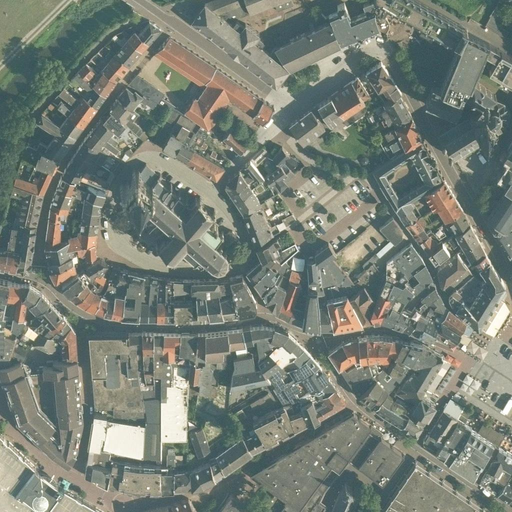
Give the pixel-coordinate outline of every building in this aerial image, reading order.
[(213,0),(210,2),(212,7),(213,11),(227,21),(232,15),(236,14),(240,17),(249,13),(274,4),(277,11),(293,4),(291,0),(213,0)] [(330,20),(340,43),(341,44),(379,29),(374,14),(372,0),(367,0),(368,2),(362,5),(365,13),(351,18),(344,2),(336,5),(339,13),(329,17),(330,20)] [(416,0),(372,0),(374,14),(379,29),(383,36),(385,37),(387,36),(387,34),(387,32),(386,32),(387,30),(388,29),(388,28),(389,28),(389,27),(389,26),(389,25),(389,23),(389,22),(389,21),(388,20),(388,19),(387,19),(386,18),(386,17),(385,16),(390,9),(449,43),(449,42),(451,43),(451,42),(453,39),(453,40),(459,43),(465,28),(416,0)] [(213,11),(212,7),(210,2),(204,4),(191,21),(275,85),(289,68),(274,47),(270,54),(260,46),(263,42),(257,37),(259,34),(245,24),(243,27),(236,21),(233,25),(227,21),(213,11)] [(484,25),(485,26),(486,25),(505,36),(508,32),(499,27),(505,18),(504,16),(494,9),(485,25),(484,25)] [(511,40),(505,36),(486,25),(485,26),(484,25),(485,25),(479,22),(473,18),(471,17),(470,18),(468,23),(465,28),(466,29),(467,30),(467,31),(467,32),(489,42),(511,55),(511,40)] [(305,25),(308,30),(289,40),(286,34),(274,40),(277,45),(274,47),(289,68),(340,43),(330,20),(317,26),(314,21),(305,25)] [(130,28),(134,32),(148,44),(161,29),(149,21),(140,24),(143,27),(140,32),(134,26),(130,28)] [(489,42),(467,32),(467,31),(467,30),(466,29),(465,28),(459,43),(440,88),(439,87),(439,88),(432,85),(424,104),(455,117),(464,95),(471,84),(473,80),(485,51),(486,48),(489,42)] [(120,46),(115,51),(113,53),(128,66),(148,44),(134,32),(129,37),(123,31),(120,33),(124,36),(121,40),(115,36),(112,39),(120,46)] [(225,105),(229,99),(263,123),(266,119),(274,107),(264,100),(215,66),(170,37),(168,37),(153,54),(204,89),(198,98),(195,96),(184,112),(161,98),(162,96),(134,77),(129,83),(143,94),(146,96),(146,98),(154,102),(172,110),(202,125),(205,126),(209,129),(223,108),(225,110),(225,111),(229,114),(233,109),(228,106),(227,106),(225,105)] [(511,55),(489,42),(486,48),(485,51),(495,58),(490,66),(490,67),(488,70),(511,83),(511,55)] [(128,66),(113,53),(110,57),(105,54),(102,57),(108,62),(122,74),(128,66)] [(108,62),(104,66),(101,69),(101,70),(109,77),(116,81),(122,74),(108,62)] [(381,62),(366,71),(378,89),(393,79),(381,62)] [(98,74),(94,71),(86,64),(78,72),(88,80),(90,78),(88,77),(91,73),(95,78),(91,82),(105,95),(110,88),(96,76),(98,74)] [(96,76),(110,88),(116,81),(109,77),(101,70),(98,74),(96,76)] [(73,87),(83,95),(97,106),(105,95),(91,82),(88,80),(78,72),(68,83),(66,85),(71,89),(73,87)] [(362,99),(363,98),(369,95),(357,77),(352,81),(352,82),(351,82),(362,99)] [(393,80),(393,79),(378,89),(376,90),(379,95),(384,92),(390,100),(391,100),(391,99),(400,93),(401,93),(393,80)] [(496,97),(473,80),(471,84),(464,95),(479,106),(471,111),(470,110),(467,112),(468,113),(463,116),(463,115),(461,116),(462,117),(458,120),(457,119),(456,120),(456,121),(452,123),(451,122),(450,124),(446,127),(445,126),(444,127),(444,128),(440,130),(440,131),(439,130),(437,131),(438,132),(437,132),(438,134),(439,134),(441,137),(441,138),(440,139),(441,141),(443,141),(447,148),(447,150),(448,152),(449,152),(450,152),(454,155),(451,156),(452,158),(453,157),(454,158),(462,153),(461,152),(465,149),(466,150),(467,149),(467,148),(472,146),(474,145),(473,144),(477,142),(478,143),(479,142),(479,141),(484,138),(484,139),(486,138),(485,137),(494,132),(495,133),(497,132),(496,130),(502,127),(502,128),(503,128),(503,127),(508,122),(509,121),(508,120),(509,112),(510,112),(510,111),(508,111),(504,104),(493,99),(496,97)] [(343,116),(360,105),(365,101),(363,98),(362,99),(351,82),(352,82),(352,81),(351,81),(343,87),(330,96),(343,116)] [(146,96),(143,94),(142,96),(135,90),(133,93),(126,87),(118,97),(133,110),(141,100),(146,104),(152,106),(154,102),(146,98),(146,96)] [(97,106),(83,95),(79,100),(63,88),(58,94),(63,97),(75,105),(89,116),(97,106)] [(390,100),(383,104),(386,110),(378,114),(381,120),(405,106),(399,95),(400,93),(391,99),(391,100),(390,100)] [(330,125),(343,116),(330,96),(317,105),(330,125)] [(148,137),(143,131),(140,127),(141,127),(133,121),(138,114),(133,110),(118,97),(109,108),(111,110),(126,124),(125,124),(139,137),(143,141),(147,138),(148,137)] [(51,111),(55,106),(51,102),(47,107),(51,111)] [(89,116),(75,105),(71,109),(61,102),(57,106),(64,112),(83,126),(89,116)] [(333,129),(332,128),(330,125),(317,105),(311,109),(289,125),(302,143),(311,137),(313,139),(317,135),(321,135),(323,133),(324,131),(323,128),(324,127),(328,132),(333,129)] [(396,126),(411,117),(405,106),(381,120),(384,125),(393,120),(396,126)] [(347,126),(364,114),(362,109),(343,121),(347,126)] [(121,130),(125,124),(126,124),(111,110),(110,111),(111,112),(109,114),(108,113),(107,114),(108,115),(107,116),(106,116),(105,117),(106,118),(104,119),(103,120),(118,133),(129,143),(131,140),(128,137),(129,137),(127,132),(124,132),(121,130)] [(166,121),(174,125),(162,148),(174,155),(182,141),(183,141),(189,129),(196,133),(197,131),(202,125),(172,110),(166,121)] [(60,117),(55,113),(50,119),(75,135),(83,126),(64,112),(60,117)] [(45,142),(48,144),(46,145),(39,141),(39,142),(29,138),(26,145),(59,157),(75,135),(50,119),(41,114),(36,122),(48,129),(44,135),(48,138),(45,142)] [(384,133),(386,136),(388,139),(397,133),(400,138),(417,128),(411,117),(396,126),(384,133)] [(93,129),(114,145),(118,140),(115,138),(118,133),(103,120),(101,118),(93,129)] [(212,131),(209,129),(205,126),(202,125),(197,131),(196,133),(189,129),(183,141),(182,141),(174,155),(185,161),(193,150),(196,144),(200,147),(202,144),(208,135),(212,131)] [(231,128),(222,137),(228,142),(227,143),(231,147),(232,146),(240,153),(248,143),(231,128)] [(385,146),(387,150),(391,147),(393,150),(396,156),(422,139),(417,128),(400,138),(385,146)] [(93,129),(84,139),(103,151),(106,146),(116,153),(119,148),(114,145),(93,129)] [(490,153),(498,143),(496,140),(493,136),(492,135),(481,144),(482,145),(490,153)] [(84,139),(76,151),(91,159),(95,154),(110,163),(113,158),(103,151),(84,139)] [(422,139),(396,156),(389,160),(377,168),(378,169),(369,174),(377,179),(380,184),(379,184),(387,197),(394,208),(398,213),(399,215),(414,205),(411,201),(423,194),(444,180),(444,179),(444,178),(443,179),(440,173),(441,173),(440,172),(439,172),(436,167),(438,166),(437,165),(430,152),(426,147),(427,146),(427,145),(426,146),(423,140),(424,140),(424,139),(422,139)] [(501,158),(502,159),(503,158),(509,162),(505,168),(504,168),(499,175),(507,180),(503,186),(507,188),(487,218),(510,256),(510,255),(511,251),(511,140),(507,148),(506,149),(507,150),(501,158)] [(207,158),(197,152),(200,147),(196,144),(193,150),(185,161),(201,170),(207,158)] [(21,158),(35,163),(44,167),(44,166),(54,169),(57,161),(58,161),(59,157),(26,145),(21,158)] [(256,167),(269,154),(263,147),(250,160),(256,167)] [(289,169),(299,160),(290,155),(289,155),(282,147),(272,157),(280,166),(285,172),(289,169)] [(96,170),(98,167),(100,165),(91,159),(76,151),(68,163),(90,174),(93,169),(94,169),(96,170)] [(224,168),(207,158),(201,170),(216,178),(224,168)] [(497,164),(504,168),(505,168),(509,162),(503,158),(502,159),(500,162),(499,161),(497,164)] [(250,160),(244,165),(248,170),(255,178),(257,180),(258,182),(264,177),(256,167),(250,160)] [(280,166),(276,169),(272,163),(271,162),(269,162),(267,162),(265,164),(264,166),(264,167),(264,169),(268,174),(264,177),(269,186),(274,182),(280,190),(295,175),(289,169),(285,172),(280,166)] [(31,174),(29,180),(16,176),(13,183),(43,193),(54,169),(44,166),(44,167),(35,163),(31,174)] [(89,178),(90,174),(68,163),(62,174),(87,183),(88,180),(89,178)] [(130,212),(133,209),(136,212),(135,213),(139,217),(139,216),(141,217),(139,220),(141,221),(143,218),(150,224),(147,227),(149,228),(151,226),(157,231),(154,234),(156,235),(158,233),(164,238),(159,244),(157,242),(155,243),(157,245),(156,245),(157,246),(155,248),(157,249),(159,247),(171,258),(169,260),(171,262),(173,260),(175,262),(177,260),(175,258),(179,253),(180,253),(185,257),(183,259),(185,261),(187,258),(193,263),(191,266),(193,267),(195,265),(199,268),(198,269),(199,270),(200,268),(201,269),(202,268),(204,265),(205,265),(206,264),(205,264),(207,262),(210,264),(208,266),(210,268),(212,266),(216,267),(216,270),(218,270),(218,267),(222,267),(224,269),(225,268),(224,266),(227,262),(229,264),(230,261),(227,260),(228,256),(231,256),(230,254),(230,250),(239,241),(239,237),(232,231),(229,231),(226,234),(222,231),(220,233),(217,230),(218,228),(217,227),(216,226),(214,224),(212,226),(207,221),(208,220),(207,220),(212,215),(215,217),(216,215),(214,213),(216,211),(214,209),(212,212),(199,201),(201,198),(200,197),(198,199),(198,198),(197,199),(195,197),(194,199),(196,201),(191,207),(191,206),(191,207),(185,202),(188,199),(186,198),(184,200),(178,195),(180,192),(179,191),(176,194),(170,188),(172,185),(171,184),(168,186),(159,178),(162,176),(160,174),(159,175),(146,164),(141,170),(139,169),(137,172),(134,169),(131,171),(134,174),(124,185),(121,183),(119,186),(122,188),(120,191),(122,193),(125,190),(133,197),(133,200),(135,202),(128,210),(130,212)] [(226,182),(225,186),(230,194),(246,182),(247,184),(253,179),(255,178),(248,170),(246,172),(248,175),(244,178),(239,171),(239,170),(238,170),(238,171),(226,182)] [(73,181),(77,183),(77,182),(62,176),(61,176),(56,189),(73,195),(73,193),(75,187),(71,186),(73,181)] [(433,210),(436,208),(454,196),(444,180),(423,194),(433,210)] [(75,195),(76,196),(80,197),(84,198),(84,197),(101,202),(105,193),(88,186),(77,182),(77,183),(77,184),(79,185),(78,188),(75,187),(73,193),(75,193),(75,195)] [(235,201),(251,190),(250,188),(247,184),(246,182),(230,194),(235,201)] [(276,192),(278,191),(280,190),(274,182),(269,186),(273,194),(276,192)] [(13,183),(11,192),(33,200),(29,218),(30,219),(37,221),(43,193),(13,183)] [(259,192),(264,189),(260,184),(257,187),(255,188),(258,193),(259,192)] [(56,189),(51,201),(51,203),(69,207),(69,205),(75,206),(76,199),(71,199),(73,195),(56,189)] [(235,201),(244,214),(261,202),(253,190),(252,190),(251,190),(235,201)] [(14,221),(36,225),(37,221),(30,219),(29,218),(33,200),(11,192),(10,195),(20,197),(17,204),(12,204),(11,209),(16,210),(14,220),(2,219),(14,221)] [(270,196),(261,202),(244,214),(249,228),(266,219),(262,211),(270,207),(269,205),(274,203),(276,208),(279,212),(288,208),(276,192),(273,194),(270,196)] [(100,211),(101,202),(84,197),(84,198),(83,203),(76,202),(77,199),(80,200),(80,197),(76,196),(76,199),(75,206),(75,208),(100,211)] [(454,196),(436,208),(442,216),(427,225),(422,217),(416,220),(423,229),(427,226),(430,229),(432,231),(443,222),(462,209),(454,196)] [(67,214),(72,215),(73,208),(69,207),(51,203),(50,208),(48,218),(60,220),(66,221),(67,214)] [(405,224),(415,218),(420,214),(414,205),(399,215),(405,224)] [(75,208),(74,213),(80,213),(79,220),(98,222),(100,211),(75,208)] [(469,222),(462,209),(443,222),(432,231),(432,232),(437,238),(438,239),(445,234),(442,231),(449,226),(453,232),(469,222)] [(296,220),(293,215),(282,220),(283,222),(278,224),(278,223),(270,227),(266,219),(249,228),(252,236),(255,244),(290,225),(296,220)] [(401,237),(402,231),(392,217),(389,220),(379,228),(391,241),(376,255),(375,253),(364,264),(367,267),(372,263),(394,244),(401,237)] [(60,220),(48,218),(46,236),(45,247),(60,243),(60,234),(60,220)] [(405,224),(413,234),(419,229),(421,231),(425,231),(426,232),(430,229),(427,226),(423,229),(416,220),(415,218),(405,224)] [(0,234),(2,226),(0,225),(2,219),(0,223),(0,265),(14,268),(20,250),(0,246),(0,234)] [(0,225),(2,226),(0,234),(0,246),(20,250),(14,268),(29,271),(35,230),(36,225),(14,221),(2,219),(0,225)] [(96,232),(98,222),(79,220),(73,219),(72,232),(80,231),(96,232)] [(464,249),(478,240),(469,223),(447,238),(448,239),(451,243),(453,247),(457,242),(459,241),(463,248),(464,249)] [(413,234),(419,241),(432,232),(432,231),(430,229),(426,232),(425,231),(421,231),(419,229),(413,234)] [(95,243),(96,232),(80,231),(79,236),(68,239),(68,241),(69,241),(70,248),(71,248),(77,246),(95,243)] [(438,244),(435,240),(437,238),(432,232),(419,241),(427,252),(438,244)] [(279,236),(257,248),(259,253),(274,245),(275,246),(279,244),(282,243),(279,236)] [(427,252),(434,261),(449,250),(446,246),(451,243),(448,239),(443,243),(442,241),(438,244),(427,252)] [(473,262),(485,253),(478,240),(464,249),(463,248),(459,251),(461,255),(464,253),(470,263),(473,262)] [(72,255),(71,248),(70,248),(69,241),(68,241),(60,243),(45,247),(45,249),(48,262),(72,255)] [(77,246),(78,253),(85,252),(86,262),(96,255),(95,243),(77,246)] [(253,282),(269,265),(274,270),(275,270),(285,261),(298,249),(294,243),(282,250),(279,244),(275,246),(274,245),(259,253),(262,259),(246,272),(253,282)] [(308,280),(308,284),(308,286),(305,304),(303,325),(320,327),(319,315),(316,293),(323,292),(322,287),(321,286),(318,265),(331,258),(336,254),(335,253),(328,243),(314,253),(315,256),(309,257),(308,258),(308,259),(307,259),(307,266),(308,280)] [(411,243),(392,258),(386,263),(385,275),(385,277),(376,297),(371,309),(369,314),(371,321),(380,320),(379,319),(382,312),(383,310),(384,310),(393,295),(403,283),(401,282),(404,280),(414,273),(425,264),(421,257),(411,243)] [(77,246),(71,248),(72,255),(48,262),(50,271),(73,262),(73,261),(78,260),(75,254),(78,253),(77,246)] [(457,252),(437,268),(440,283),(448,292),(455,286),(457,286),(472,273),(473,272),(468,266),(462,259),(460,256),(457,252)] [(477,269),(489,261),(485,253),(473,262),(477,269)] [(308,280),(307,266),(307,259),(306,258),(305,257),(304,265),(303,271),(299,270),(298,272),(287,268),(290,266),(285,261),(275,270),(279,273),(282,274),(284,275),(289,278),(290,281),(282,299),(276,313),(288,319),(293,305),(295,306),(297,300),(294,299),(300,283),(303,284),(303,283),(308,284),(308,280)] [(330,318),(333,328),(343,326),(362,323),(347,296),(355,289),(352,284),(351,283),(353,282),(331,258),(318,265),(321,286),(322,287),(323,292),(325,292),(326,299),(327,299),(328,304),(327,304),(330,318)] [(75,269),(81,265),(79,262),(78,260),(73,261),(73,262),(50,271),(56,283),(76,269),(75,269)] [(86,268),(93,277),(96,272),(100,274),(103,270),(107,264),(99,260),(86,268)] [(489,261),(477,269),(473,262),(470,263),(468,266),(473,272),(472,273),(497,297),(498,296),(504,286),(505,284),(504,283),(504,284),(489,261)] [(347,296),(362,323),(371,321),(369,314),(371,309),(368,309),(367,304),(376,297),(385,277),(385,275),(382,275),(372,263),(367,267),(365,269),(355,277),(355,281),(353,282),(351,283),(352,284),(355,289),(347,296)] [(424,284),(432,278),(428,270),(425,264),(414,273),(419,279),(410,286),(404,280),(401,282),(403,283),(393,295),(384,310),(383,310),(382,312),(379,319),(380,320),(391,323),(401,305),(400,305),(407,293),(408,294),(410,292),(413,289),(416,292),(424,284)] [(274,270),(269,265),(253,282),(261,293),(273,281),(279,273),(275,270),(274,270)] [(116,283),(120,269),(113,267),(109,280),(108,283),(105,290),(101,295),(100,295),(94,310),(103,314),(108,290),(114,292),(117,283),(116,283)] [(83,269),(90,278),(92,280),(93,278),(92,277),(93,277),(86,268),(83,269)] [(70,295),(90,278),(83,269),(62,286),(70,295)] [(121,318),(128,271),(120,269),(116,283),(117,283),(114,292),(108,290),(103,314),(121,318)] [(101,283),(97,288),(85,307),(94,310),(100,295),(101,295),(105,290),(108,283),(109,280),(104,278),(101,276),(105,271),(103,270),(100,274),(96,272),(93,277),(92,277),(93,278),(101,283)] [(128,271),(121,318),(139,319),(142,283),(144,275),(128,271)] [(282,274),(279,273),(273,281),(261,293),(265,301),(268,297),(282,274)] [(448,292),(450,294),(452,292),(484,318),(497,297),(472,273),(457,286),(455,286),(448,292)] [(284,275),(282,274),(268,297),(265,301),(276,313),(282,299),(290,281),(289,278),(284,275)] [(149,297),(151,276),(144,275),(142,283),(139,319),(148,319),(148,306),(149,297)] [(241,275),(229,278),(233,289),(231,290),(237,314),(247,313),(248,313),(248,312),(253,311),(254,311),(254,312),(254,311),(256,307),(257,307),(256,307),(254,302),(254,301),(250,293),(250,292),(246,283),(242,275),(241,275)] [(148,319),(157,319),(157,290),(158,277),(151,276),(149,297),(148,306),(148,319)] [(165,300),(165,278),(158,277),(157,290),(157,319),(165,319),(164,306),(165,300)] [(93,285),(97,288),(101,283),(93,278),(92,280),(90,278),(70,295),(76,300),(93,285)] [(173,291),(173,279),(165,278),(165,300),(164,306),(165,319),(174,319),(173,291)] [(229,278),(218,280),(220,293),(221,298),(219,299),(223,316),(237,314),(231,290),(233,289),(229,278)] [(434,284),(432,278),(424,284),(416,292),(413,289),(410,292),(408,294),(407,293),(400,305),(401,305),(391,323),(401,327),(408,314),(414,305),(419,299),(424,293),(434,284)] [(0,316),(2,316),(10,282),(0,279),(0,316)] [(191,311),(191,296),(191,291),(191,280),(182,280),(173,279),(173,291),(174,319),(191,319),(191,311)] [(191,319),(209,317),(205,295),(205,289),(196,291),(196,288),(193,288),(193,280),(191,280),(191,291),(196,291),(196,295),(191,296),(191,311),(191,319)] [(218,280),(193,280),(193,288),(196,288),(196,291),(205,289),(205,295),(209,317),(223,316),(219,299),(221,298),(220,293),(218,280)] [(24,314),(25,306),(26,301),(22,298),(29,284),(10,282),(2,316),(0,316),(0,323),(3,323),(3,324),(18,331),(21,325),(18,324),(21,317),(23,318),(24,315),(24,314)] [(303,284),(302,291),(300,290),(297,300),(295,306),(293,305),(288,319),(295,322),(302,325),(303,325),(305,304),(308,286),(308,284),(303,283),(303,284)] [(26,301),(25,306),(37,289),(29,284),(22,298),(26,301)] [(401,327),(409,330),(419,310),(423,305),(427,301),(438,293),(434,284),(424,293),(419,299),(414,305),(408,314),(401,327)] [(85,307),(97,288),(93,285),(76,300),(85,307)] [(37,289),(25,306),(24,314),(24,315),(23,318),(21,317),(18,324),(21,325),(18,331),(16,337),(19,339),(30,322),(38,313),(37,312),(50,302),(41,292),(37,289)] [(325,292),(323,292),(316,293),(319,315),(320,327),(333,328),(330,318),(327,304),(328,304),(327,299),(326,299),(325,292)] [(452,292),(450,294),(448,297),(452,304),(467,318),(476,325),(480,325),(484,318),(452,292)] [(417,333),(424,320),(429,312),(430,312),(433,308),(441,311),(444,305),(438,293),(427,301),(423,305),(419,310),(409,330),(417,333)] [(38,313),(30,322),(19,339),(19,340),(31,347),(32,344),(38,332),(39,331),(38,330),(47,321),(49,319),(50,320),(58,312),(50,302),(37,312),(38,313)] [(426,326),(434,330),(436,327),(456,339),(460,332),(459,330),(459,331),(441,320),(439,321),(433,318),(436,315),(442,318),(448,309),(444,305),(441,311),(433,308),(430,312),(429,312),(424,320),(429,323),(426,326)] [(459,331),(459,330),(464,322),(448,309),(442,318),(441,320),(459,331)] [(62,315),(58,312),(50,320),(49,319),(47,321),(52,325),(62,315)] [(34,344),(46,349),(52,337),(51,336),(66,320),(62,315),(52,325),(47,321),(38,330),(39,331),(38,332),(39,333),(34,344)] [(56,339),(71,325),(66,320),(51,336),(52,337),(46,349),(52,352),(56,339)] [(430,337),(434,330),(426,326),(429,323),(424,320),(417,333),(430,337)] [(0,366),(10,365),(17,362),(13,360),(16,353),(12,350),(16,337),(18,331),(3,324),(3,323),(0,323),(0,366)] [(75,333),(71,325),(56,339),(52,352),(67,358),(75,359),(77,359),(75,335),(75,333)] [(229,387),(259,381),(270,379),(266,375),(263,371),(263,370),(258,361),(260,353),(265,351),(263,347),(269,343),(268,341),(273,327),(265,325),(261,325),(262,334),(258,334),(258,339),(255,340),(255,358),(255,366),(253,367),(241,370),(231,373),(229,381),(229,387)] [(233,364),(231,373),(241,370),(253,367),(255,366),(255,358),(255,340),(258,339),(258,334),(262,334),(261,325),(249,326),(252,340),(251,359),(233,364)] [(233,356),(233,364),(251,359),(252,340),(249,326),(241,328),(245,342),(246,354),(236,356),(233,356)] [(263,347),(265,351),(268,349),(276,342),(277,343),(288,333),(274,327),(273,327),(268,341),(269,343),(263,347)] [(436,327),(434,330),(430,337),(447,344),(452,346),(456,339),(436,327)] [(222,344),(221,365),(230,366),(231,365),(233,364),(233,356),(236,356),(246,354),(245,342),(241,328),(227,330),(228,336),(227,337),(228,342),(222,344)] [(227,329),(206,332),(204,363),(202,363),(202,364),(199,364),(197,383),(199,383),(198,392),(209,393),(210,385),(214,385),(214,390),(219,390),(219,385),(217,385),(219,365),(221,365),(222,344),(228,342),(227,337),(228,336),(227,330),(227,329)] [(153,384),(146,385),(144,379),(143,370),(142,346),(142,345),(141,332),(127,332),(127,333),(129,346),(130,365),(136,364),(138,380),(140,391),(153,390),(153,384)] [(164,332),(153,332),(152,368),(153,375),(153,384),(153,390),(140,391),(142,399),(160,397),(161,397),(161,376),(162,364),(164,332)] [(146,385),(153,384),(153,375),(152,368),(153,332),(141,332),(142,345),(142,346),(143,370),(144,379),(146,385)] [(165,400),(161,400),(160,400),(161,423),(161,440),(186,440),(186,427),(187,395),(189,379),(190,360),(195,360),(198,332),(177,332),(176,348),(174,348),(172,384),(166,384),(165,400)] [(161,376),(161,397),(161,400),(165,400),(166,384),(172,384),(174,348),(176,348),(177,332),(164,332),(162,364),(161,376)] [(190,360),(189,379),(187,395),(190,396),(190,394),(197,395),(198,392),(199,383),(197,383),(199,364),(202,364),(202,363),(204,363),(206,332),(198,332),(195,360),(190,360)] [(88,334),(94,409),(113,409),(113,418),(122,419),(135,418),(145,418),(145,417),(146,417),(142,399),(140,391),(138,380),(136,364),(130,365),(129,346),(127,333),(108,334),(88,334)] [(263,370),(263,371),(294,339),(288,333),(277,343),(276,342),(268,349),(265,351),(260,353),(258,361),(263,370)] [(363,367),(369,364),(368,362),(366,336),(358,338),(359,351),(360,357),(361,361),(363,367)] [(379,336),(366,336),(368,362),(369,364),(372,373),(376,378),(385,388),(394,377),(383,366),(382,366),(378,370),(377,369),(375,362),(375,356),(379,336)] [(382,356),(391,337),(379,336),(375,356),(375,362),(377,369),(378,370),(382,366),(383,366),(384,365),(385,364),(381,359),(382,356)] [(19,339),(16,337),(12,350),(16,353),(26,357),(31,347),(19,340),(19,339)] [(385,364),(384,365),(386,366),(387,366),(388,363),(387,362),(390,354),(393,355),(402,339),(391,337),(382,356),(381,359),(385,364)] [(357,363),(361,361),(360,357),(359,351),(358,338),(352,338),(349,339),(343,342),(353,357),(357,363)] [(294,339),(263,371),(266,375),(279,364),(275,360),(278,357),(282,362),(303,347),(294,339)] [(401,357),(409,341),(402,339),(393,355),(388,367),(392,371),(400,357),(401,357)] [(405,369),(421,344),(409,341),(401,357),(400,357),(392,371),(399,378),(405,369)] [(369,364),(363,367),(361,361),(357,363),(353,357),(343,342),(341,343),(328,352),(357,394),(359,395),(376,378),(372,373),(369,364)] [(405,369),(410,373),(428,347),(422,344),(421,344),(405,369)] [(270,379),(271,380),(289,368),(310,354),(303,347),(282,362),(279,364),(266,375),(270,379)] [(441,354),(428,347),(410,373),(406,378),(424,389),(443,359),(441,354)] [(26,357),(16,353),(13,360),(17,362),(22,364),(26,357)] [(289,368),(271,380),(276,388),(275,388),(277,390),(318,364),(316,361),(310,354),(289,368)] [(0,376),(16,421),(52,455),(68,466),(75,455),(83,420),(78,369),(77,360),(77,359),(75,359),(49,361),(46,361),(47,367),(35,367),(36,372),(27,372),(25,366),(22,364),(17,362),(10,365),(0,366),(0,376)] [(275,388),(272,390),(281,405),(283,404),(284,405),(299,402),(298,398),(314,388),(329,378),(318,364),(277,390),(275,388)] [(467,372),(463,379),(476,387),(480,381),(467,372)] [(359,395),(372,405),(375,407),(381,400),(386,394),(397,380),(394,377),(385,388),(376,378),(359,395)] [(299,402),(299,403),(309,397),(311,400),(318,397),(322,395),(335,387),(329,378),(314,388),(298,398),(299,402)] [(394,395),(403,402),(415,393),(420,396),(420,395),(424,389),(406,378),(394,395)] [(463,382),(460,387),(471,394),(474,389),(463,382)] [(311,400),(315,409),(341,395),(335,387),(322,395),(318,397),(311,400)] [(260,397),(250,404),(253,409),(265,401),(264,400),(270,396),(268,393),(261,398),(260,397)] [(435,405),(420,395),(420,396),(415,393),(403,402),(406,403),(412,399),(415,402),(411,408),(427,418),(435,405)] [(406,408),(391,399),(392,397),(386,394),(381,400),(388,406),(406,417),(401,425),(414,433),(417,432),(422,425),(408,415),(409,414),(404,411),(405,409),(406,408)] [(341,395),(315,409),(319,417),(320,416),(321,416),(344,403),(344,400),(341,395)] [(155,463),(161,464),(161,440),(161,423),(160,400),(160,397),(142,399),(146,417),(145,417),(145,418),(145,422),(145,426),(143,459),(155,460),(155,463)] [(309,397),(299,403),(308,424),(320,420),(319,417),(315,409),(311,400),(309,397)] [(381,412),(401,425),(406,417),(388,406),(381,400),(375,407),(381,412)] [(308,424),(299,403),(299,402),(284,405),(284,407),(294,431),(307,424),(308,424)] [(257,431),(266,445),(294,431),(284,407),(278,409),(281,416),(277,418),(274,411),(257,419),(260,426),(256,428),(257,431)] [(408,415),(422,425),(427,418),(411,408),(411,409),(408,407),(407,410),(405,409),(404,411),(409,414),(408,415)] [(236,413),(241,420),(242,420),(246,417),(241,409),(236,413)] [(437,434),(443,438),(446,432),(448,433),(457,418),(443,409),(424,439),(427,441),(430,436),(434,439),(437,434)] [(274,492),(258,511),(318,511),(321,507),(317,504),(323,491),(339,470),(347,459),(382,484),(404,454),(380,437),(383,433),(352,410),(351,412),(346,416),(327,426),(249,473),(250,474),(249,474),(274,492)] [(143,459),(145,426),(106,420),(107,415),(94,413),(93,421),(92,433),(91,433),(90,434),(91,434),(90,446),(89,446),(88,447),(114,452),(117,453),(143,459)] [(241,420),(236,413),(230,416),(235,424),(241,420)] [(442,442),(435,453),(443,458),(465,423),(457,418),(448,433),(451,435),(445,444),(442,442)] [(495,418),(491,426),(498,429),(501,421),(495,418)] [(242,423),(241,420),(235,424),(238,430),(240,429),(244,426),(242,422),(242,423)] [(447,461),(470,427),(465,423),(443,458),(447,461)] [(250,435),(258,449),(266,445),(257,431),(256,428),(255,427),(248,432),(250,435)] [(472,477),(493,442),(470,427),(447,461),(472,477)] [(198,457),(207,452),(209,450),(208,446),(202,428),(190,433),(198,457)] [(0,511),(102,511),(95,508),(96,507),(63,489),(58,486),(57,485),(56,484),(55,482),(55,481),(54,480),(53,479),(52,478),(51,477),(50,476),(49,475),(47,474),(45,474),(43,473),(40,473),(39,472),(0,434),(0,511)] [(423,444),(435,453),(442,442),(444,439),(443,438),(437,434),(434,439),(430,436),(427,441),(424,439),(423,441),(423,444)] [(250,435),(243,439),(252,453),(258,449),(250,435)] [(242,437),(235,441),(231,444),(240,461),(252,453),(243,439),(242,437)] [(498,446),(493,442),(472,477),(478,481),(489,462),(492,456),(498,446)] [(231,444),(227,447),(223,450),(232,466),(240,461),(231,444)] [(497,493),(511,469),(511,453),(498,446),(492,456),(489,462),(478,481),(481,482),(497,493)] [(114,452),(88,447),(86,461),(110,468),(114,452)] [(216,455),(224,472),(232,466),(223,450),(220,452),(216,455)] [(117,457),(117,453),(114,452),(110,468),(106,486),(107,486),(118,489),(134,491),(136,464),(119,461),(114,460),(115,459),(117,457)] [(174,472),(174,469),(174,466),(174,455),(167,455),(166,466),(161,467),(160,491),(173,490),(174,472)] [(224,472),(216,455),(209,459),(210,462),(214,479),(224,472)] [(106,486),(110,468),(86,461),(84,475),(90,476),(90,477),(91,478),(91,479),(92,479),(92,480),(93,480),(94,480),(95,480),(96,480),(106,486)] [(210,462),(201,466),(203,474),(200,476),(203,485),(206,484),(208,482),(214,479),(210,462)] [(380,511),(486,511),(483,509),(415,462),(414,463),(398,487),(395,492),(391,497),(390,498),(391,498),(384,508),(383,508),(380,511)] [(160,491),(161,467),(161,464),(155,463),(155,465),(136,464),(134,491),(150,492),(160,491)] [(203,486),(203,485),(200,476),(203,474),(201,466),(190,470),(192,488),(203,486)] [(511,469),(497,493),(508,500),(511,493),(511,469)] [(192,488),(190,470),(180,471),(182,490),(192,488)] [(174,472),(173,490),(182,490),(180,471),(174,472)] [(334,511),(350,511),(360,494),(351,489),(351,488),(345,484),(341,490),(336,500),(332,511),(334,511)] [(254,511),(231,494),(217,511),(254,511)] [(196,511),(195,509),(192,504),(188,498),(188,499),(187,499),(170,505),(175,511),(196,511)]
